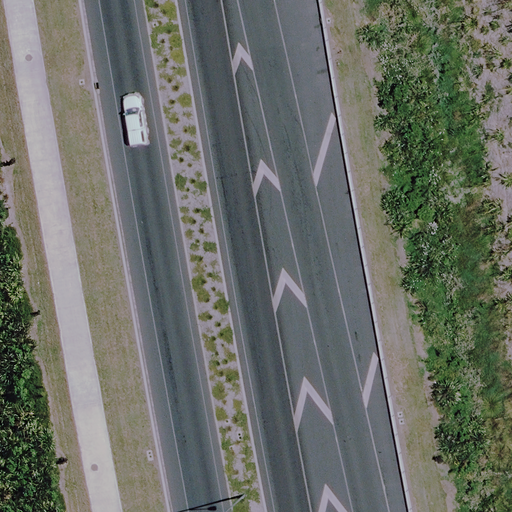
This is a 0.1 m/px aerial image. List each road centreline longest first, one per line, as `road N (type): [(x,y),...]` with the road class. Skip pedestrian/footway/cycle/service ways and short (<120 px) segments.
road 1 (secondary): [(252,0),(367,511)]
road 2 (secondary): [(215,0),(304,511)]
road 3 (secondary): [(202,511),(120,0)]
